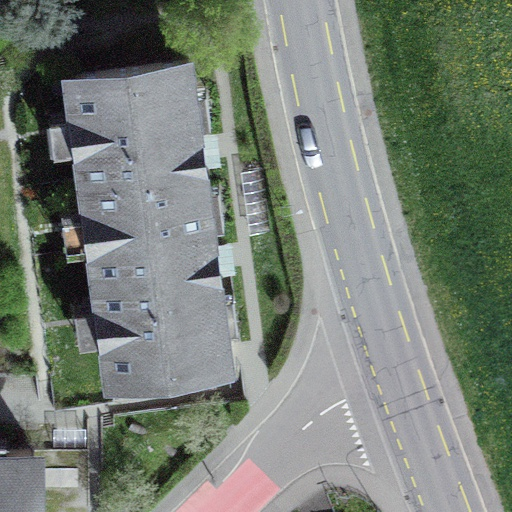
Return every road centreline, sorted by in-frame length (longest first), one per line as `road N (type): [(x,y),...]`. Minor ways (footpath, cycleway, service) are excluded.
road 1 (tertiary): [(304,0),(338,186),(404,379)]
road 2 (residential): [(219,511),(300,431),(404,379)]
road 3 (tertiary): [(404,379),(453,511)]
